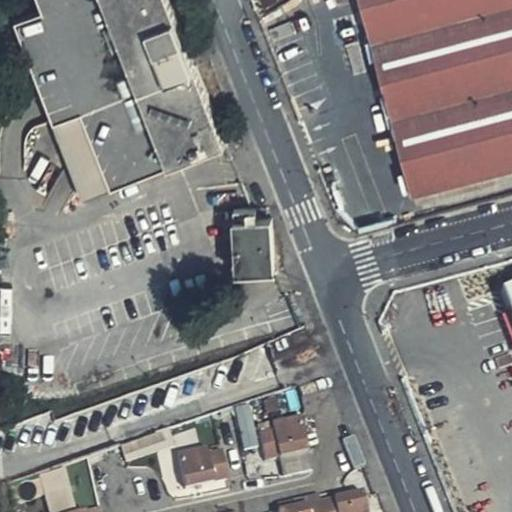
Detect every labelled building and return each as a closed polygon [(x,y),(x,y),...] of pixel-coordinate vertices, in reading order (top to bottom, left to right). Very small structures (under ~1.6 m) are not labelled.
[(224,142),(168,0),(33,0),(38,13),(12,23),(83,199),(224,142)] [(511,0),(358,0),(376,64),(345,71),(350,88),(381,80),(384,96),(352,103),(372,177),(392,171),(404,168),(412,193),(511,165),(511,0)] [(346,105),(352,103),(384,96),(381,80),(350,88),(342,90),(346,105)] [(404,168),(392,171),(399,196),(412,193),(404,168)] [(272,269),(271,219),(254,218),(254,209),(233,210),(234,271),(272,269)] [(511,511),(511,288),(501,293),(496,282),(418,315),(496,511),(511,511)] [(275,421),(276,427),(281,451),(307,446),(301,416),(275,421)] [(281,451),(276,427),(261,431),(266,454),(281,451)] [(215,477),(209,450),(208,447),(180,453),(186,482),(215,477)] [(221,448),(209,450),(215,477),(227,474),(221,448)] [(54,511),(76,505),(68,474),(46,479),(54,511)] [(335,493),(336,499),(339,511),(367,511),(362,487),(335,493)] [(339,511),(336,499),(321,503),(323,511),(339,511)] [(306,511),(306,506),(304,500),(277,508),(278,511),(306,511)] [(323,511),(321,503),(306,506),(306,511),(323,511)]
